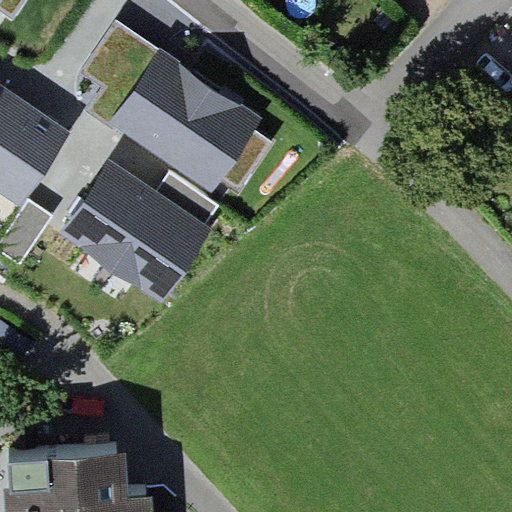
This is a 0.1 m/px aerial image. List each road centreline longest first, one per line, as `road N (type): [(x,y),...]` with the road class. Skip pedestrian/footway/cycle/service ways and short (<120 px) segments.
road 1 (residential): [(196,0),(360,135)]
road 2 (residential): [(360,135),(511,282)]
road 3 (residential): [(491,0),(360,135)]
